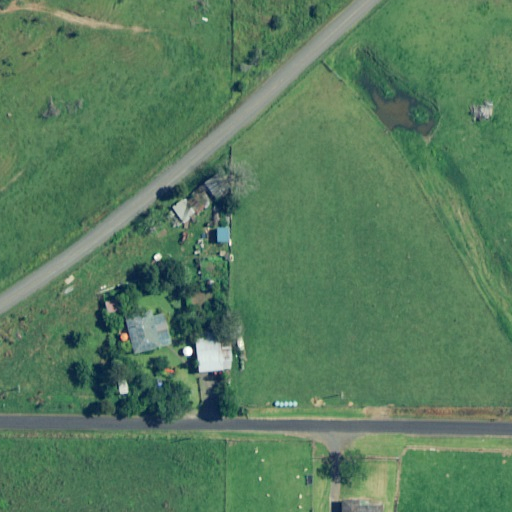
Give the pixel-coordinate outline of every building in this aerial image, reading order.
[(194,213),(184,198),(171,207),(181,222),(194,213)] [(221,206),(212,205),(211,219),(220,219),(221,206)] [(118,299),(103,303),(106,314),(121,310),(118,299)] [(124,320),(132,354),(159,347),(158,342),(168,339),(165,326),(161,312),(152,315),(151,313),(124,320)] [(230,369),(227,331),(193,334),(197,372),(230,369)] [(125,377),(114,379),(117,395),(128,392),(125,377)] [(356,502),(340,503),(339,511),(380,511),(380,506),(356,506),(356,502)]
